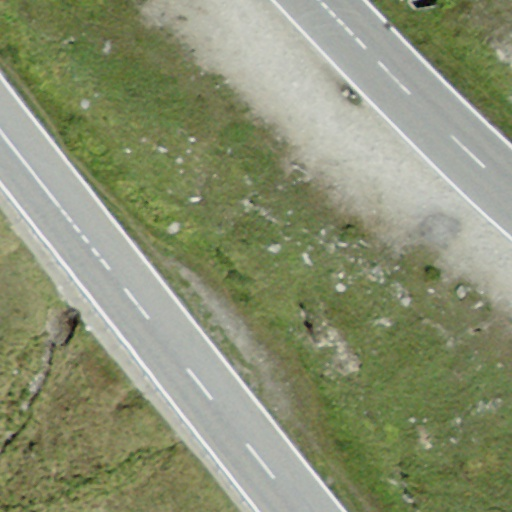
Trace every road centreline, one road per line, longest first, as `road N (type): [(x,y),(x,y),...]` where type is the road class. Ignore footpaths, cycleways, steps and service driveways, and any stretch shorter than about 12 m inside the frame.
road 1 (primary): [(0,128),(302,511)]
road 2 (primary): [(511,191),(421,111),(317,0)]
